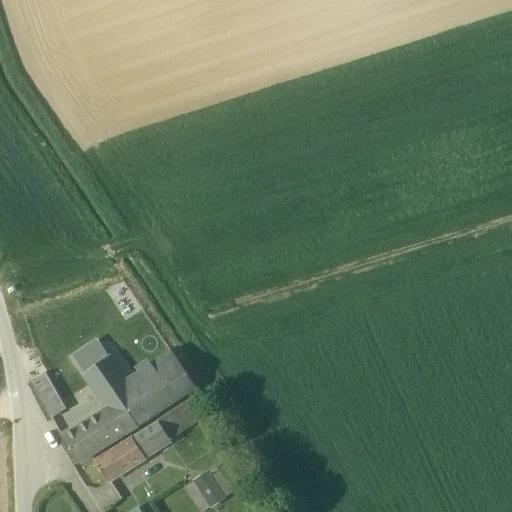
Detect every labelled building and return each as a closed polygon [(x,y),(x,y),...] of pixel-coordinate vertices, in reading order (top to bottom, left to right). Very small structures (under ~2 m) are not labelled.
[(126,378),(117,367),(93,383),(109,410),(63,438),(79,464),(167,408),(197,389),(172,350),(126,378)] [(31,380),(51,417),(64,410),(66,409),(61,400),(45,372),(31,380)] [(255,511),(274,511),(196,397),(185,405),(255,511)] [(173,442),(159,421),(95,463),(108,484),(173,442)] [(209,471),(193,480),(211,507),(225,497),(209,471)] [(138,506),(141,511),(156,511),(148,499),(138,506)]
